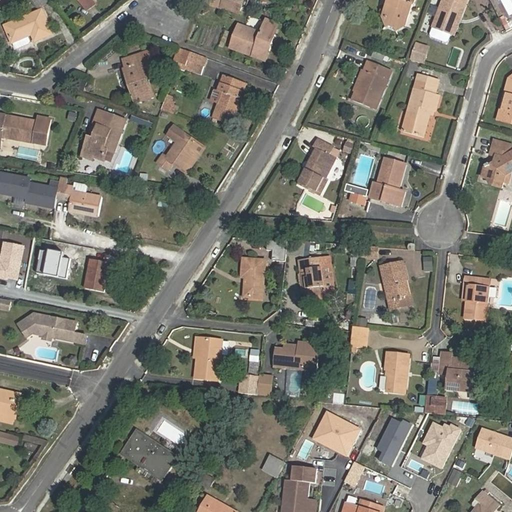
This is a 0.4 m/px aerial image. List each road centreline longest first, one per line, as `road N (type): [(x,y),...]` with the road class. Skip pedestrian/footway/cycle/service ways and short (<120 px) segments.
road 1 (tertiary): [(338,0),(307,77),(252,175),(25,511)]
road 2 (residential): [(444,226),(487,67),(511,43)]
road 3 (residential): [(167,13),(141,13),(46,89),(0,76)]
